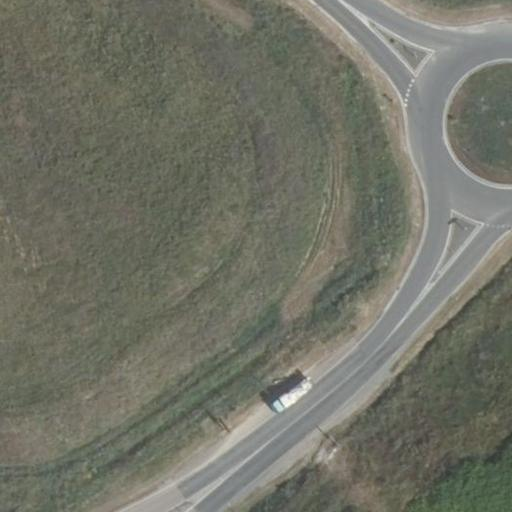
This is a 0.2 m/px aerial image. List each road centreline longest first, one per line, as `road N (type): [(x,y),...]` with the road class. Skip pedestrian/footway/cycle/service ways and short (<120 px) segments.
road 1 (tertiary): [(472,201),(426,287),(345,376),(242,464)]
road 2 (tertiary): [(442,72),(429,94),(426,144),(451,187),(472,201)]
